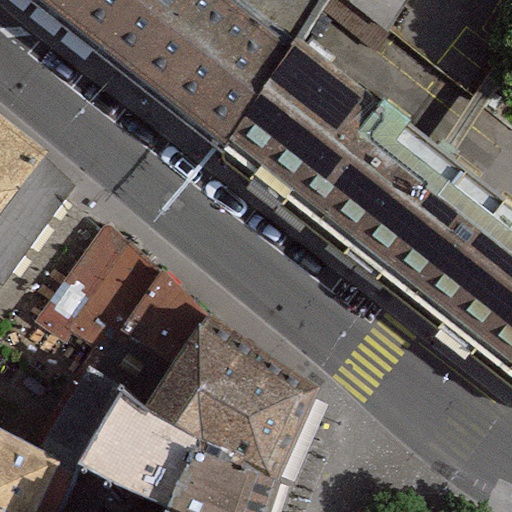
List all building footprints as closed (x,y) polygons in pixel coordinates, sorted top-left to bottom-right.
[(10,0),(210,159),(292,41),(320,0),(241,0),(234,9),(222,0),(10,0)] [(409,0),(342,0),(388,34),(409,0)] [(407,315),(493,198),(292,41),(210,159),(407,315)] [(0,204),(30,166),(0,144),(0,204)] [(0,204),(0,511),(26,511),(50,466),(32,458),(0,443),(0,284),(67,195),(30,166),(0,204)] [(511,212),(493,198),(407,315),(511,398),(511,212)] [(199,318),(101,224),(40,327),(65,346),(70,339),(93,352),(82,372),(114,389),(141,403),(199,318)] [(312,393),(199,318),(141,403),(114,389),(66,474),(104,499),(128,509),(133,511),(157,511),(187,453),(269,491),(312,393)] [(114,389),(82,372),(32,458),(50,466),(26,511),(92,511),(59,492),(66,474),(114,389)] [(259,511),(269,491),(187,453),(157,511),(259,511)]
